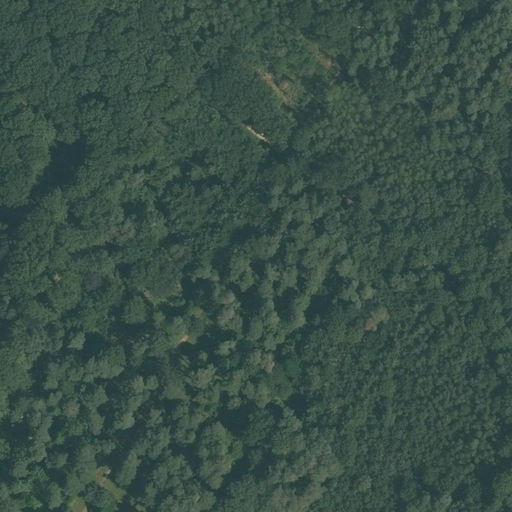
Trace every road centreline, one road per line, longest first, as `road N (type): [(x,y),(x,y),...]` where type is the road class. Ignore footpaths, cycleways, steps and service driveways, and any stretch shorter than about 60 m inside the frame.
road 1 (track): [(98,511),(299,159)]
road 2 (track): [(511,331),(299,159)]
road 3 (track): [(299,159),(92,0)]
